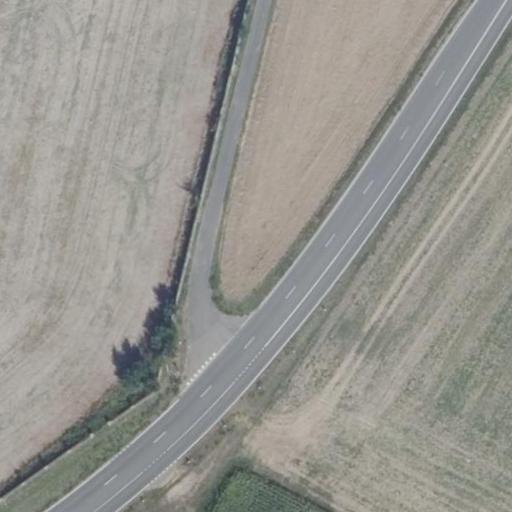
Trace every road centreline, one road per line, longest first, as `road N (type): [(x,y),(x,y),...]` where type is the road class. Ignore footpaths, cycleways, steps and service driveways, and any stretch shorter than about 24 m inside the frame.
road 1 (secondary): [(504,0),(251,351),(79,511)]
road 2 (track): [(223,381),(204,359),(195,259),(259,0)]
